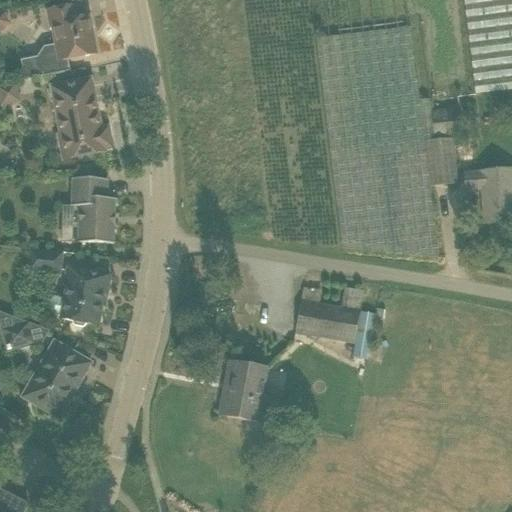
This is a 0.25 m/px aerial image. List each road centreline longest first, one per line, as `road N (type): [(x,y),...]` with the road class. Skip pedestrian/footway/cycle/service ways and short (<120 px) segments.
road 1 (unclassified): [(511,301),(171,242)]
road 2 (tertiary): [(92,492),(136,388),(171,242)]
road 3 (tertiary): [(171,242),(131,0)]
